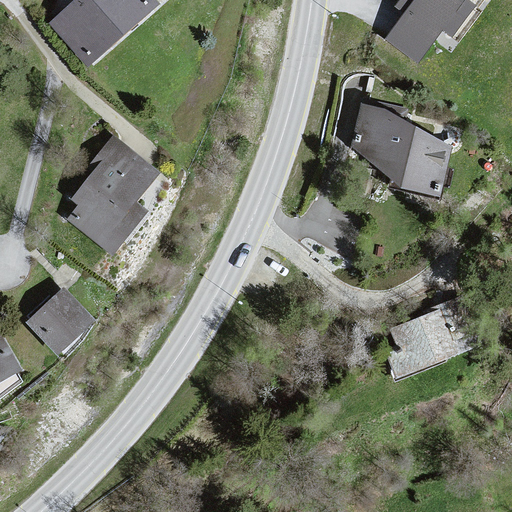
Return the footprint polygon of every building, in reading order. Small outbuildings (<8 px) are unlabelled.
[(57,0),(41,12),(97,70),(172,12),(161,0),(57,0)] [(416,0),(388,37),(424,66),(478,0),(416,0)] [(466,140),(359,102),(357,149),(447,194),(466,140)] [(125,141),(106,156),(77,224),(139,256),(167,214),(155,205),(176,174),(144,155),(125,141)] [(99,307),(84,290),(48,320),(81,360),(113,324),(99,307)] [(464,310),(401,327),(426,373),(483,346),(464,310)] [(23,341),(0,348),(0,391),(7,401),(52,382),(23,341)]
